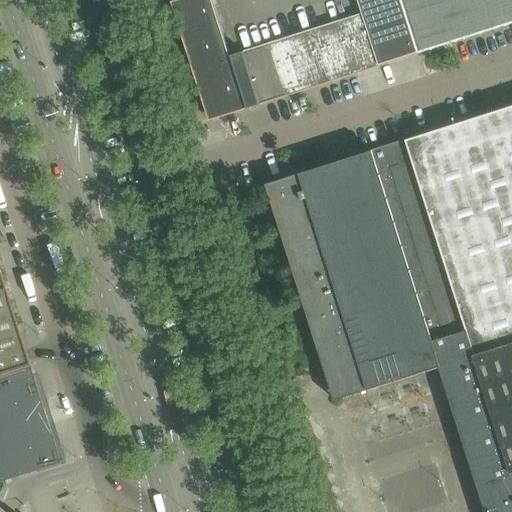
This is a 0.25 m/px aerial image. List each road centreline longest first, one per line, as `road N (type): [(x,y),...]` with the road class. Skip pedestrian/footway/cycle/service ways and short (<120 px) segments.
road 1 (secondary): [(212,511),(47,0)]
road 2 (secondary): [(7,0),(163,496)]
road 3 (unclassified): [(0,159),(104,478),(163,496)]
road 4 (unclassified): [(150,178),(511,65)]
road 5 (unclassified): [(256,511),(150,178)]
road 6 (unclassified): [(150,178),(94,0)]
